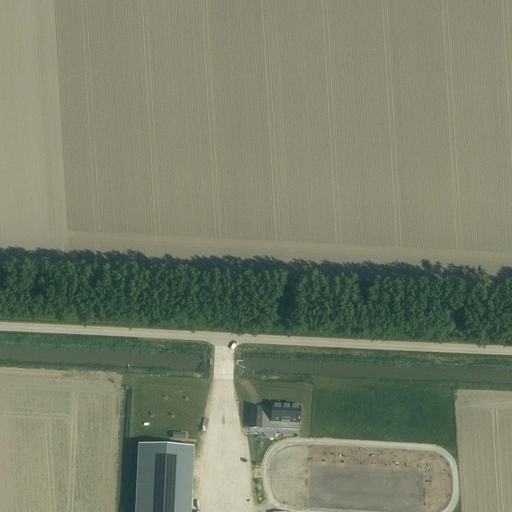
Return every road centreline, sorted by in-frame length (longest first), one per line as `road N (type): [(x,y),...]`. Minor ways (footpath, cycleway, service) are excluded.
road 1 (unclassified): [(0,326),(511,350)]
road 2 (track): [(112,380),(511,395)]
